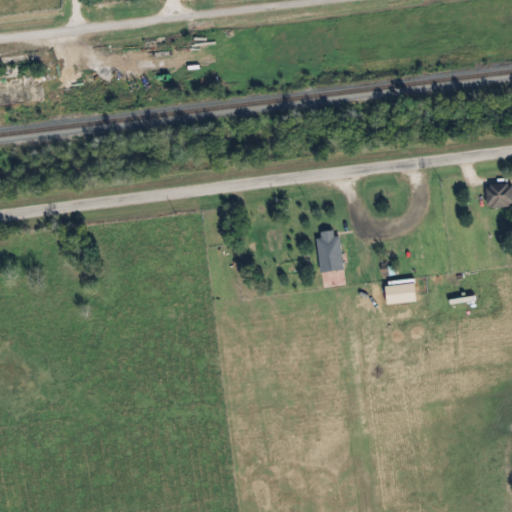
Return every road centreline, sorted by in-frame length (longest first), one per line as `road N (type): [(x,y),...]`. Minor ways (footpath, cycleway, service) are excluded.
road 1 (tertiary): [(511,151),(0,214)]
road 2 (residential): [(0,39),(304,0)]
